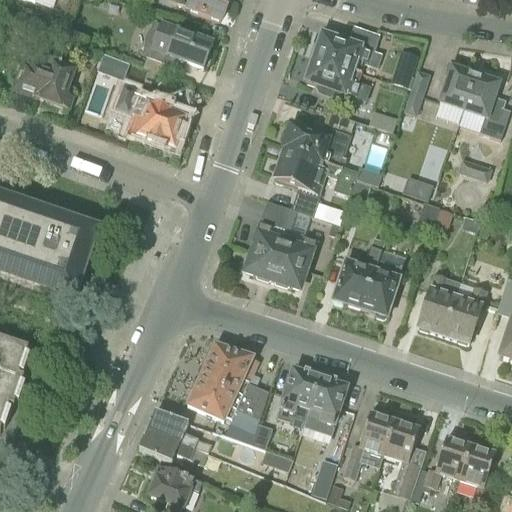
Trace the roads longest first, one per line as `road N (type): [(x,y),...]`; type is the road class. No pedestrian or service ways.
road 1 (residential): [(511,414),(172,304)]
road 2 (residential): [(74,511),(172,304)]
road 3 (residential): [(213,205),(0,129)]
road 4 (residential): [(213,205),(280,0)]
road 5 (residential): [(511,35),(397,18),(339,0)]
